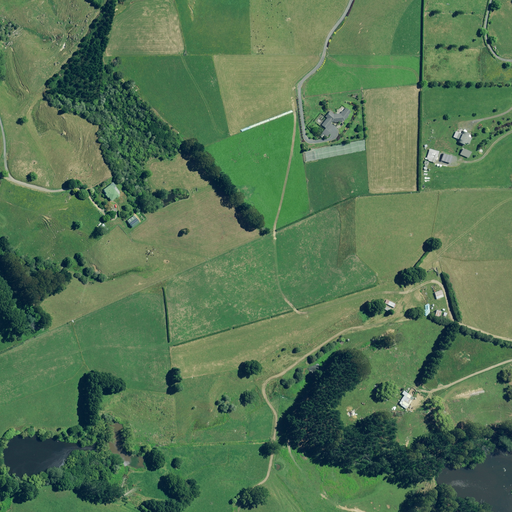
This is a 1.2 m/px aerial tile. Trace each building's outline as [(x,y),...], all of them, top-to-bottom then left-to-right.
[(326,129),(332,122),(334,122),(334,123),(345,122),(349,116),(348,115),(350,112),(346,108),(341,114),(333,114),(330,111),(325,117),(327,118),(321,125),(326,129)] [(330,133),(325,129),(320,136),(322,138),(324,135),(327,137),(330,133)] [(468,144),(471,139),(467,137),(468,134),(464,132),(463,135),(458,133),(456,138),(459,140),(458,143),(464,145),(465,142),(468,144)] [(470,152),(462,149),(459,155),(467,158),(470,152)] [(441,153),(429,150),(426,157),(438,161),(441,153)] [(115,187),(112,183),(103,190),(105,193),(104,194),(107,198),(108,197),(111,201),(116,197),(116,198),(119,196),(114,188),(115,187)] [(139,223),(134,216),(127,221),(132,228),(139,223)] [(444,297),(441,291),(434,293),(436,299),(444,297)] [(395,303),(387,300),(385,304),(393,308),(395,303)] [(413,398),(403,391),(401,394),(404,396),(398,404),(405,409),(413,398)]
